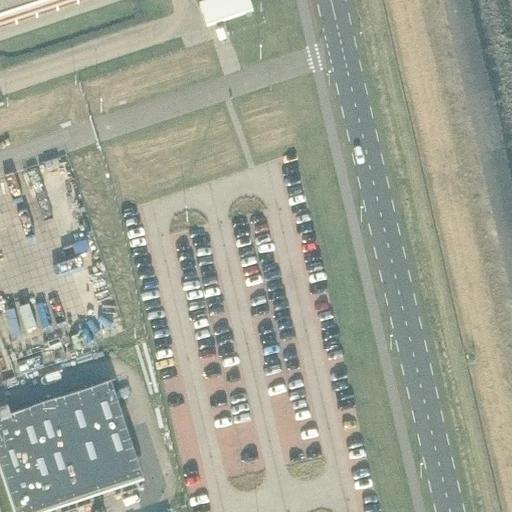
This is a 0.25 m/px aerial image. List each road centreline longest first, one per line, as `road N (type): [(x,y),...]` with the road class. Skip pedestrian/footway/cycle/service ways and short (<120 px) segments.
road 1 (unclassified): [(450,511),(343,51)]
road 2 (unclassified): [(343,51),(0,164)]
